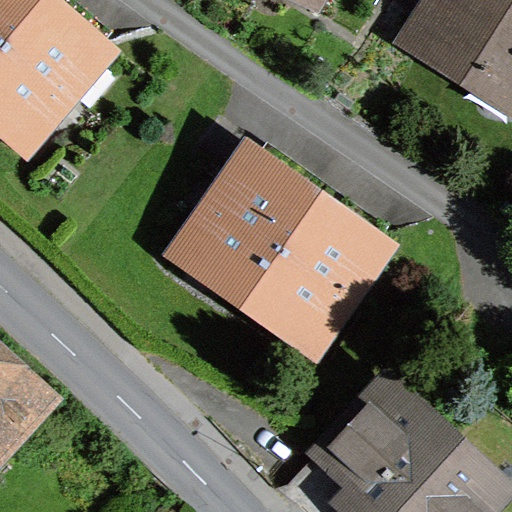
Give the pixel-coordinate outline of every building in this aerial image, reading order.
[(92,55),(27,0),(0,0),(0,115),(24,135),(92,55)] [(326,0),(362,21),(375,0),(326,0)] [(511,0),(392,0),(379,21),(415,44),(420,35),(511,94),(511,0)] [(371,251),(248,165),(188,251),(268,312),(270,308),(311,337),(371,251)] [(0,442),(39,400),(0,364),(0,442)] [(323,453),(365,492),(356,502),(366,511),(470,511),(491,490),(380,389),(323,453)]
